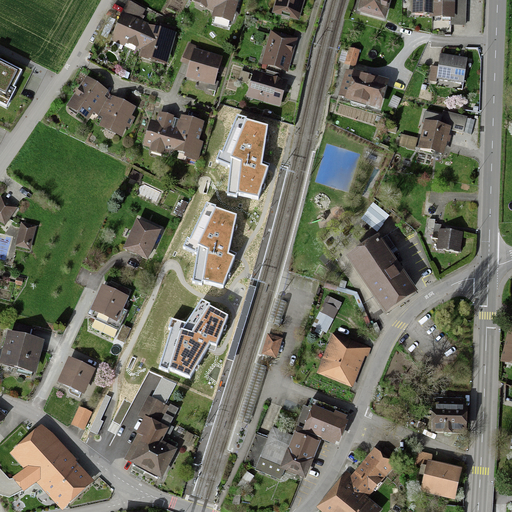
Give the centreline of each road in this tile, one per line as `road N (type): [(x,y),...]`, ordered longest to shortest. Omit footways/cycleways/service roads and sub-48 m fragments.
road 1 (residential): [(488,269),(438,289),(399,321),(333,474),(302,511)]
road 2 (primary): [(488,269),(497,0)]
road 3 (primary): [(477,511),(488,269)]
road 4 (residential): [(107,0),(62,82),(0,166)]
road 5 (residential): [(0,399),(34,413),(149,495)]
